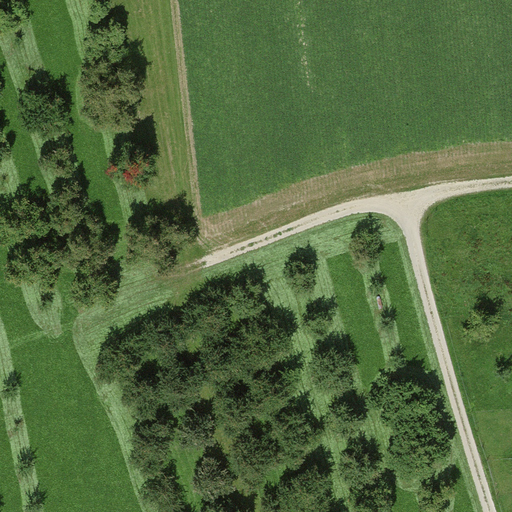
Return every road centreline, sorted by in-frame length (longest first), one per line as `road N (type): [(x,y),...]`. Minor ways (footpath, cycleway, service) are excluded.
road 1 (track): [(511,182),(324,214),(193,267)]
road 2 (track): [(495,511),(422,278),(406,199)]
